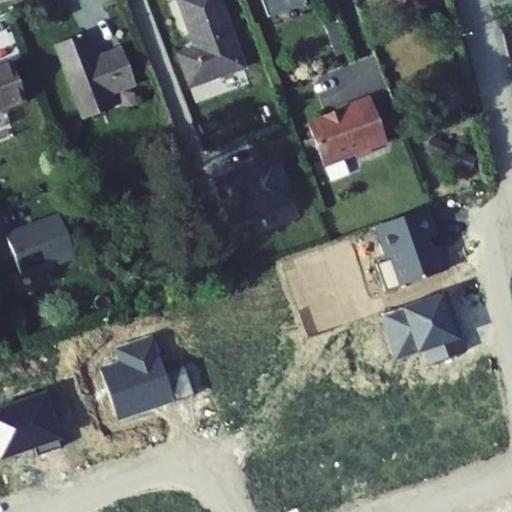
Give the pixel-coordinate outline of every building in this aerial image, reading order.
[(186,52),(195,74),(249,53),(228,0),(186,0),(200,35),(204,45),(186,52)] [(61,32),(90,108),(119,97),(114,82),(142,72),(129,36),(99,47),(90,22),(61,32)] [(182,41),(186,52),(204,45),(200,35),(182,41)] [(0,98),(8,96),(9,100),(28,93),(12,53),(0,57),(0,98)] [(363,143),(372,139),(374,135),(390,129),(374,85),(341,97),(342,102),(334,105),(330,103),(311,110),(327,152),(358,140),(363,143)] [(0,222),(15,265),(69,246),(54,203),(25,213),(26,216),(18,218),(15,217),(0,222)]
